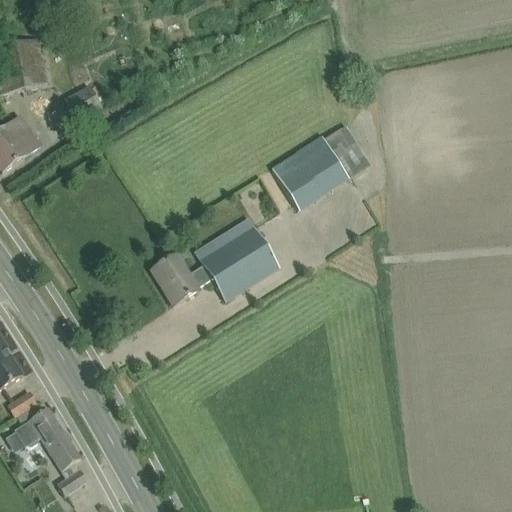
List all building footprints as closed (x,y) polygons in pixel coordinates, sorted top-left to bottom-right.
[(0,98),(46,89),(37,42),(0,49),(0,98)] [(100,112),(88,90),(64,103),(76,125),(100,112)] [(0,174),(1,177),(24,160),(39,149),(19,121),(3,131),(0,133),(0,174)] [(324,143),(349,182),(366,172),(341,132),(324,143)] [(224,306),(278,272),(253,231),(199,265),(202,270),(188,278),(176,258),(150,274),(172,309),(198,293),(197,292),(210,283),(224,306)] [(7,352),(0,341),(0,393),(22,380),(5,353),(7,352)] [(34,408),(35,407),(28,396),(7,410),(14,421),(15,420),(34,408)] [(47,412),(40,417),(34,408),(15,420),(22,430),(14,435),(24,451),(26,450),(31,451),(37,448),(37,443),(39,441),(66,483),(57,489),(64,499),(85,486),(78,475),(77,475),(72,468),(80,462),(47,412)]
